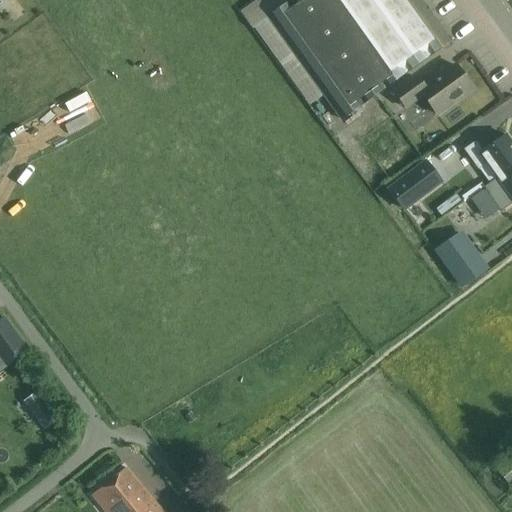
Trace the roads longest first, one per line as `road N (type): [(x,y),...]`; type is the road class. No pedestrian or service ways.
road 1 (residential): [(106,435),(0,293)]
road 2 (residential): [(13,511),(106,435)]
